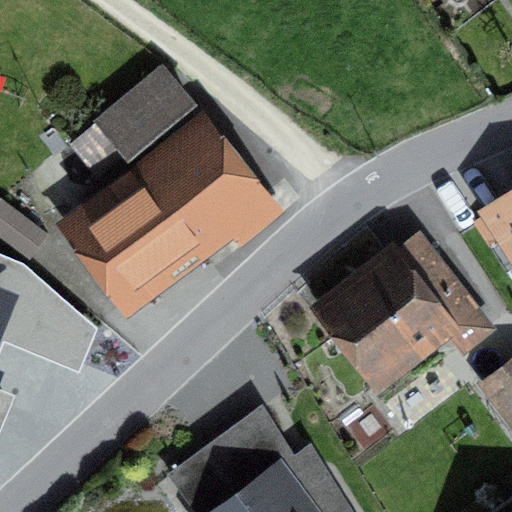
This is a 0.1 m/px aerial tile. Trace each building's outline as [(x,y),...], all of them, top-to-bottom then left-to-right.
[(155,66),(84,126),(110,159),(182,99),(155,66)] [(195,137),(80,219),(133,294),(248,212),(195,137)] [(44,234),(0,203),(0,233),(29,255),(44,234)] [(511,207),(490,221),(511,256),(511,207)] [(426,234),(322,315),(392,406),(497,325),(426,234)] [(0,291),(0,330),(14,297),(0,291)] [(511,379),(486,397),(511,434),(511,379)] [(317,511),(289,473),(233,511),(317,511)]
